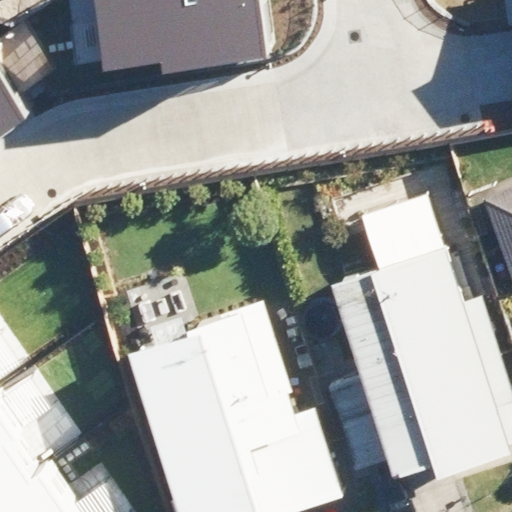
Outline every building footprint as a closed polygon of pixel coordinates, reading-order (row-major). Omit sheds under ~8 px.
[(95,0),(105,68),(161,60),(163,73),(266,59),(257,0),(95,0)] [(0,135),(28,117),(0,75),(0,135)] [(511,179),(478,191),(511,284),(511,179)] [(511,444),(511,388),(448,182),(386,201),(404,256),(350,273),(382,377),(353,386),(375,459),(409,449),(413,461),(447,451),(451,464),(511,444)] [(186,277),(131,291),(143,337),(120,343),(171,511),(276,511),(345,494),(321,400),(298,406),(269,294),(195,313),(186,277)] [(0,511),(60,511),(0,432),(0,511)]
